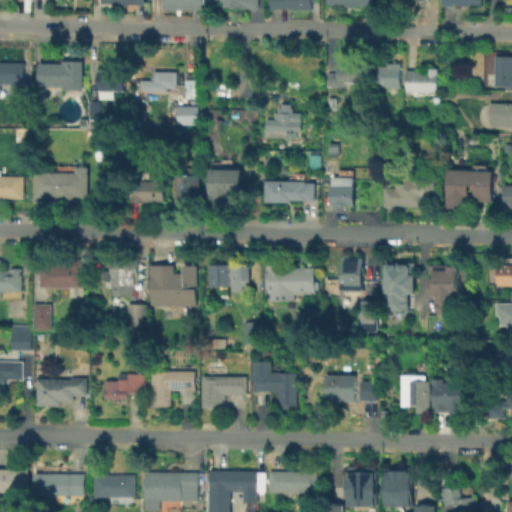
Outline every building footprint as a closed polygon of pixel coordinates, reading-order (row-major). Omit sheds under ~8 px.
[(203,9),(202,0),(160,0),(161,9),(203,9)] [(259,0),(259,9),(223,8),(223,1),(221,1),(221,0),(259,0)] [(320,0),(320,15),(312,15),(312,8),(271,8),(271,0),(320,0)] [(511,55),(511,86),(495,86),(496,55),(511,55)] [(87,60),(87,91),(64,90),(64,93),(40,93),(40,63),(64,63),(64,60),(87,60)] [(0,62),(26,62),(26,84),(3,84),(3,94),(0,93),(0,62)] [(364,63),(363,88),(326,87),(326,72),(338,72),(338,65),(349,65),(349,62),(364,63)] [(402,63),(401,87),(370,87),(370,71),(377,71),(378,66),(389,66),(389,62),(402,63)] [(127,69),(126,90),(115,90),(115,99),(100,99),(100,90),(99,90),(100,70),(112,70),(112,68),(127,69)] [(439,68),(438,92),(407,92),(407,70),(415,70),(415,73),(428,73),(428,68),(439,68)] [(179,71),(179,87),(168,87),(168,90),(142,90),(143,79),(156,80),(156,71),(179,71)] [(201,79),(201,96),(187,96),(187,80),(201,79)] [(101,100),(101,116),(91,116),(91,100),(101,100)] [(511,126),(491,126),(491,102),(511,102),(511,126)] [(293,103),(293,107),(296,107),(296,112),(304,112),(303,131),(298,130),(297,138),(264,136),(265,126),(267,127),(268,118),(276,118),(276,112),(280,112),(280,107),(283,107),(283,103),(293,103)] [(198,123),(198,105),(176,105),(176,124),(198,123)] [(21,119),(13,121),(11,116),(19,113),(21,119)] [(323,154),(322,169),(312,169),(313,154),(323,154)] [(204,168),(204,201),(179,201),(180,168),(204,168)] [(494,170),(493,201),(469,200),(469,209),(446,208),(448,168),(494,170)] [(0,169),(3,169),(3,175),(25,175),(25,198),(0,197),(0,169)] [(33,171),(60,171),(60,172),(87,172),(88,198),(77,198),(77,203),(50,203),(50,199),(34,199),(33,171)] [(214,201),(214,172),(246,172),(246,202),(214,201)] [(356,186),(355,206),(345,205),(344,209),(333,209),(333,205),(331,205),(332,185),(333,185),(333,176),(354,177),(354,186),(356,186)] [(425,176),(425,177),(436,178),(435,199),(423,199),(423,206),(396,205),(396,207),(383,207),(384,187),(396,187),(396,177),(409,177),(409,176),(425,176)] [(166,180),(166,202),(145,201),(145,203),(132,203),(132,179),(166,180)] [(317,182),(316,201),(293,201),(293,202),(268,201),(268,180),(309,180),(309,182),(317,182)] [(501,208),(511,208),(511,183),(501,184),(501,208)] [(140,258),(139,284),(136,284),(136,288),(123,296),(113,287),(113,257),(140,258)] [(365,257),(365,291),(353,291),(353,296),(344,296),(344,291),(343,291),(343,257),(365,257)] [(511,257),(511,285),(500,285),(500,257),(511,257)] [(85,258),(85,287),(84,287),(84,296),(71,296),(71,287),(42,287),(42,265),(50,265),(50,264),(71,264),(71,258),(85,258)] [(3,269),(10,270),(10,267),(23,267),(23,291),(2,291),(2,299),(0,299),(0,259),(3,259),(3,269)] [(307,266),(307,294),(296,294),(296,301),(270,302),(270,294),(269,294),(269,263),(286,263),(286,267),(307,266)] [(176,272),(186,272),(186,265),(199,265),(198,305),(152,305),(153,264),(176,265),(176,272)] [(417,264),(417,278),(418,278),(418,296),(411,296),(411,313),(391,313),(392,302),(386,302),(386,281),(388,281),(388,267),(408,267),(408,264),(417,264)] [(252,265),(252,286),(244,286),(244,295),(225,295),(226,280),(232,280),(232,265),(252,265)] [(448,267),(448,273),(451,273),(451,269),(464,269),(464,271),(469,271),(469,282),(464,282),(464,299),(460,299),(460,315),(438,315),(438,299),(432,299),(432,281),(431,281),(431,267),(448,267)] [(363,332),(363,302),(381,302),(380,332),(363,332)] [(51,303),(51,328),(35,329),(35,303),(51,303)] [(147,303),(147,329),(128,329),(128,303),(147,303)] [(511,335),(498,335),(498,304),(511,304),(511,335)] [(265,322),(265,343),(247,343),(246,322),(265,322)] [(32,332),(32,349),(12,349),(13,332),(17,332),(17,326),(29,327),(29,332),(32,332)] [(0,359),(24,360),(23,379),(9,379),(9,382),(0,381),(0,359)] [(297,372),(296,407),(278,407),(279,390),(254,390),(254,361),(272,361),(272,372),(297,372)] [(195,371),(194,388),(171,388),(171,405),(153,405),(153,370),(195,371)] [(144,373),(144,391),(128,390),(128,397),(106,397),(107,380),(120,380),(120,372),(144,373)] [(356,375),(355,401),(327,400),(328,374),(356,375)] [(246,375),(246,392),(222,392),(222,405),(204,406),(203,376),(246,375)] [(431,380),(430,412),(418,411),(418,404),(402,404),(402,375),(425,375),(425,380),(431,380)] [(87,377),(87,394),(74,394),(74,400),(61,400),(61,404),(40,404),(40,379),(72,379),(72,377),(87,377)] [(378,381),(377,399),(362,398),(362,380),(378,381)] [(448,382),(448,386),(468,386),(468,417),(452,417),(452,414),(437,414),(438,382),(448,382)] [(504,402),(504,417),(489,417),(489,402),(504,402)] [(345,508),(346,466),(373,466),(373,508),(345,508)] [(0,467),(28,468),(27,490),(0,489),(0,467)] [(386,467),(415,467),(414,507),(386,507),(386,467)] [(257,470),(257,502),(244,501),(244,490),(232,490),(231,511),(211,511),(211,470),(257,470)] [(317,471),(316,491),(270,490),(271,470),(317,471)] [(198,472),(198,500),(162,500),(162,509),(147,509),(147,471),(198,472)] [(33,472),(83,472),(83,495),(33,495),(33,472)] [(136,474),(136,496),(97,496),(97,474),(136,474)] [(460,485),(462,498),(475,496),(476,511),(452,511),(451,504),(444,505),(442,487),(460,485)] [(101,497),(101,511),(91,511),(91,497),(101,497)]
